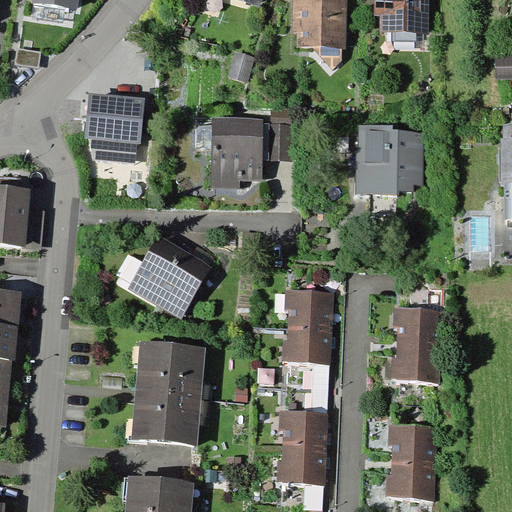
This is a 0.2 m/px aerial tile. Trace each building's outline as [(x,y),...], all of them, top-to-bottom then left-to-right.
[(263,0),(203,0),(260,15),(263,0)] [(347,64),(346,0),(293,0),(294,48),(334,76),(347,64)] [(426,0),(372,0),(373,37),(427,36),(426,0)] [(235,51),(229,78),(249,83),(255,55),(235,51)] [(511,54),(496,55),(496,79),(511,78),(511,54)] [(145,97),(89,91),(84,136),(141,142),(145,97)] [(263,125),(209,126),(210,197),(263,197),(263,125)] [(424,130),(354,130),(355,189),(424,189),(424,130)] [(511,132),(497,132),(500,231),(511,230),(511,132)] [(0,254),(23,257),(29,202),(0,198),(0,254)] [(126,296),(178,331),(212,279),(159,245),(126,296)] [(333,325),(334,301),(290,299),(288,370),(331,371),(332,348),(333,325)] [(0,335),(13,336),(17,303),(0,301),(0,335)] [(432,382),(435,311),(391,310),(390,333),(390,357),(389,380),(432,382)] [(0,335),(0,369),(10,370),(13,336),(0,335)] [(207,356),(139,351),(131,449),(199,454),(207,356)] [(10,370),(0,369),(0,441),(3,442),(10,370)] [(326,446),(327,423),(284,421),(281,491),(324,493),(325,469),(326,446)] [(430,497),(432,426),(389,425),(388,448),(387,472),(387,495),(430,497)] [(193,511),(195,493),(130,488),(128,511),(193,511)]
